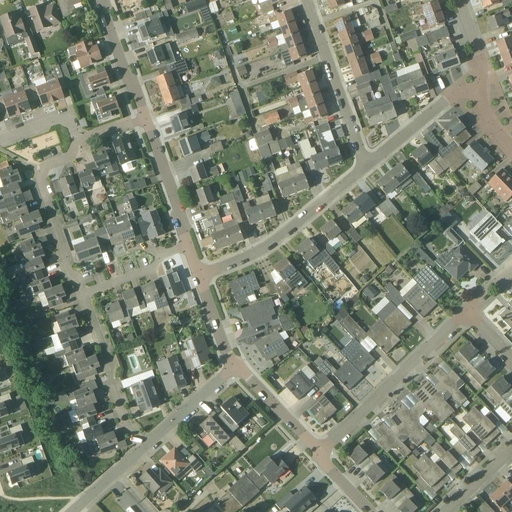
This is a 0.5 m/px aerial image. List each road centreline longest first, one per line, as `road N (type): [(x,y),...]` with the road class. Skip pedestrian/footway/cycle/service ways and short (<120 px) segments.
road 1 (residential): [(321,452),(466,312)]
road 2 (residential): [(203,275),(266,248),(364,166)]
road 3 (residential): [(81,294),(39,178),(79,142)]
road 4 (residential): [(364,166),(305,0)]
road 5 (residential): [(139,451),(116,407),(81,294)]
road 6 (residential): [(364,166),(459,92),(480,90)]
road 7 (residential): [(191,245),(145,119)]
road 8 (residential): [(139,451),(236,366)]
road 9 (residential): [(145,119),(105,0)]
road 10 (residential): [(81,294),(151,271),(161,256),(191,245)]
road 11 (residential): [(321,452),(236,366)]
